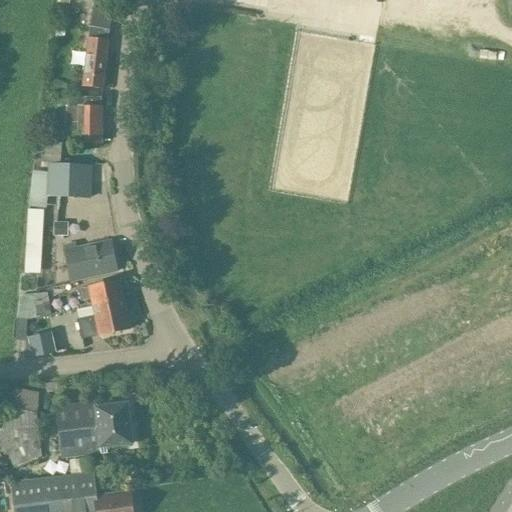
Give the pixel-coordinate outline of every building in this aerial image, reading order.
[(108,42),(110,31),(113,11),(93,8),(90,27),(89,40),(84,86),(103,89),(108,42)] [(101,144),(102,107),(102,98),(68,98),(68,108),(66,108),(66,124),(70,124),(70,144),(101,144)] [(36,164),(43,164),(48,164),(61,165),(62,143),(36,142),(35,163),(36,163),(36,164)] [(90,200),(92,166),(61,165),(48,164),(47,198),(90,200)] [(111,242),(65,252),(72,282),(117,272),(111,242)] [(80,302),(92,300),(93,306),(123,298),(119,282),(89,288),(78,290),(80,302)] [(19,297),(16,321),(51,315),(47,293),(19,297)] [(82,340),(100,336),(100,337),(130,330),(123,298),(93,306),(95,317),(78,320),(82,340)] [(56,353),(51,333),(28,338),(32,358),(56,353)] [(38,393),(16,389),(13,409),(7,419),(2,415),(4,409),(11,410),(15,388),(2,386),(0,393),(0,429),(1,430),(0,431),(0,448),(8,456),(13,470),(41,458),(38,393)] [(107,454),(107,448),(133,445),(128,404),(97,407),(96,402),(56,407),(61,459),(107,454)] [(93,458),(69,461),(70,474),(94,472),(93,458)] [(132,511),(130,494),(97,498),(94,474),(12,483),(14,511),(132,511)]
